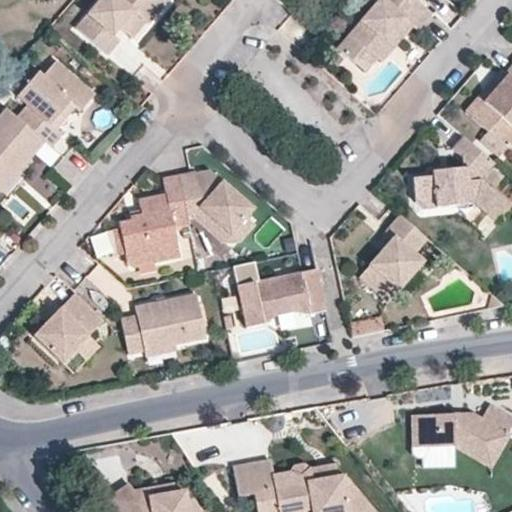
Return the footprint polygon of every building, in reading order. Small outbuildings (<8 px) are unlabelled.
[(114,37),(107,31),(113,23),(120,29),(126,34),(140,18),(145,23),(147,25),(155,15),(136,0),(100,0),(77,28),(108,54),(120,41),(114,37)] [(136,0),(155,15),(167,0),(136,0)] [(370,54),(387,34),(395,41),(409,24),(415,29),(429,12),(414,0),(375,0),(337,46),(353,60),(364,48),(370,54)] [(145,23),(140,18),(126,34),(132,39),(145,23)] [(120,29),(113,23),(107,31),(114,37),(120,29)] [(395,41),(387,34),(370,54),(374,57),(378,61),(395,41)] [(370,54),(364,48),(353,60),(364,69),(374,57),(370,54)] [(55,128),(50,125),(68,103),(73,107),(79,112),(94,94),(56,62),(42,79),(37,75),(18,97),(26,105),(16,118),(41,139),(49,146),(60,133),(55,128)] [(491,135),(507,150),(511,144),(511,67),(506,75),(509,77),(473,120),(491,135)] [(73,107),(68,103),(50,125),(55,128),(73,107)] [(0,173),(6,165),(14,172),(31,151),(41,139),(16,118),(7,110),(0,117),(0,173)] [(507,150),(491,135),(478,151),(494,165),(495,166),(507,150)] [(459,169),(455,170),(455,178),(432,180),(410,181),(413,204),(419,211),(421,211),(474,207),(493,222),(507,206),(479,182),(494,165),(478,151),(462,137),(450,152),(458,159),(459,169)] [(49,146),(41,139),(31,151),(45,163),(55,152),(49,146)] [(0,173),(0,187),(14,172),(6,165),(0,173)] [(432,171),(432,180),(455,178),(455,170),(432,171)] [(195,175),(198,188),(208,185),(210,183),(215,176),(210,171),(195,175)] [(186,218),(193,216),(226,244),(248,219),(255,211),(215,176),(210,183),(208,185),(198,188),(195,175),(177,179),(186,218)] [(140,204),(141,213),(143,219),(130,222),(130,224),(118,226),(119,231),(124,256),(126,263),(130,267),(179,257),(173,229),(187,226),(186,218),(177,179),(162,183),(165,198),(140,204)] [(143,219),(141,213),(129,215),(130,222),(143,219)] [(390,241),(378,255),(356,281),(383,304),(393,293),(419,264),(408,255),(423,239),(397,216),(382,234),(384,236),(390,241)] [(226,244),(241,244),(257,226),(248,219),(226,244)] [(119,231),(111,233),(88,237),(93,258),(116,253),(116,257),(124,256),(119,231)] [(390,241),(384,236),(372,250),(378,255),(390,241)] [(268,323),(277,313),(293,311),(306,315),(323,311),(314,270),(279,277),(280,284),(272,284),(272,278),(256,282),(251,263),(235,266),(239,286),(238,286),(247,328),(268,323)] [(204,337),(196,295),(132,308),(133,315),(117,318),(125,354),(142,350),(174,343),(204,337)] [(71,297),(59,311),(45,327),(32,342),(61,368),(73,354),(87,339),(101,324),(71,297)] [(59,311),(55,308),(41,323),(45,327),(59,311)] [(348,319),(350,336),(384,331),(382,314),(348,319)] [(73,354),(84,364),(98,349),(87,339),(73,354)] [(175,351),(174,343),(142,350),(143,358),(175,351)] [(478,411),(478,418),(463,418),(463,412),(423,413),(425,445),(431,445),(462,445),(466,446),(504,467),(511,452),(511,411),(498,404),(491,417),(481,412),(478,411)] [(354,475),(351,476),(324,480),(323,469),(316,462),(306,464),(302,471),(283,474),(281,460),(244,465),(249,494),(264,492),(268,510),(288,507),(289,511),(297,511),(323,508),(331,507),(334,511),(386,511),(359,479),(355,479),(354,475)] [(351,476),(348,465),(323,469),(324,480),(351,476)] [(183,487),(180,477),(155,484),(157,493),(183,487)] [(193,485),(183,487),(157,493),(155,484),(141,487),(135,480),(112,498),(122,511),(213,511),(202,494),(195,495),(193,485)]
